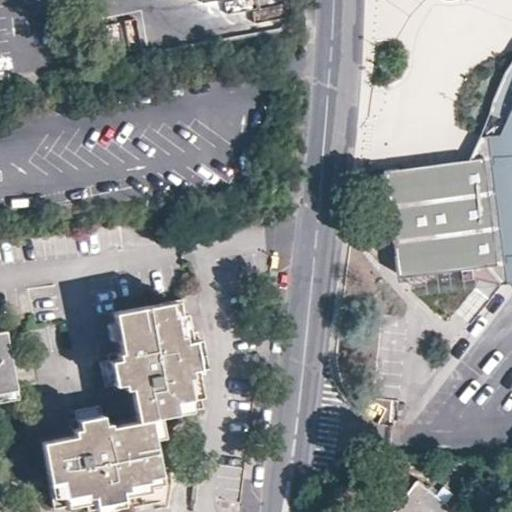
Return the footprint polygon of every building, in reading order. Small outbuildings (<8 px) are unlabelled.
[(511,105),(509,111),(499,136),(487,138),(486,138),(485,139),(484,140),(482,141),(472,161),(451,163),(390,170),(384,170),(385,180),(394,252),(397,278),(439,273),(511,265),(511,105)] [(150,422),(159,420),(204,411),(201,395),(197,378),(207,376),(203,354),(199,333),(188,335),(182,303),(113,316),(121,354),(109,357),(110,363),(115,388),(117,394),(131,391),(138,424),(150,422)] [(0,393),(16,391),(5,334),(0,334),(0,393)] [(105,390),(115,388),(110,363),(100,365),(103,377),(105,390)] [(0,405),(18,402),(16,391),(0,393),(0,405)] [(75,414),(77,424),(103,419),(101,409),(88,411),(75,414)] [(161,475),(154,445),(150,422),(138,424),(112,430),(108,417),(103,419),(77,424),(72,425),(74,441),(42,448),(54,511),(65,511),(87,507),(88,511),(104,511),(131,507),(130,500),(164,493),(161,475)] [(150,422),(154,445),(165,443),(159,420),(150,422)] [(456,511),(427,486),(413,500),(404,501),(404,511),(403,511),(456,511)]
